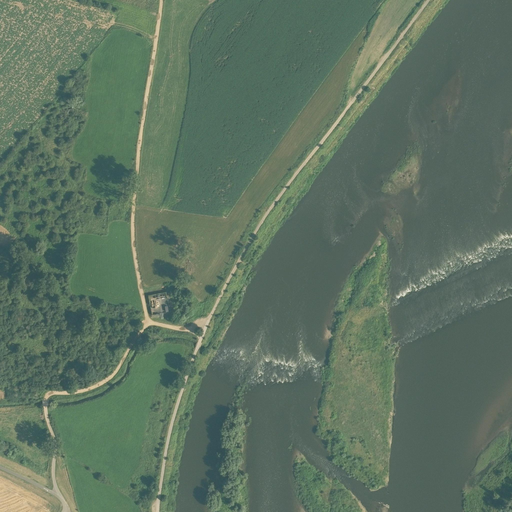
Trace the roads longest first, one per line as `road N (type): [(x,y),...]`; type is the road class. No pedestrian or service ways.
road 1 (unclassified): [(157,511),(172,421),(221,292),(268,210),(428,0)]
road 2 (track): [(147,322),(133,196),(161,0)]
road 3 (track): [(45,397),(105,381),(147,322)]
